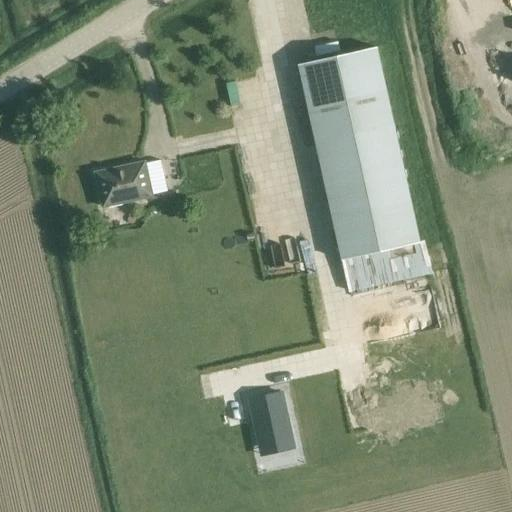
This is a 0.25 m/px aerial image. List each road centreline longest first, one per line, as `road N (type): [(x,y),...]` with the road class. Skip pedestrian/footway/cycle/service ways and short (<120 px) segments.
road 1 (unknown): [(263,0),(335,287)]
road 2 (tertiary): [(0,88),(148,0)]
